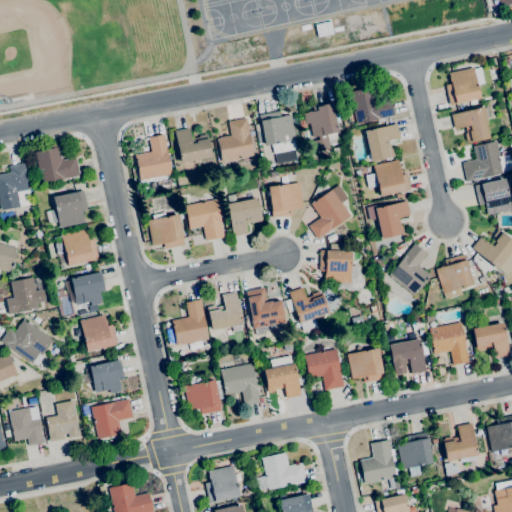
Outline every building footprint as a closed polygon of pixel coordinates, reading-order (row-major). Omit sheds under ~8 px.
[(511,4),(498,8),(496,0),(511,0),(511,4)] [(322,37),(319,24),(324,23),(327,36),(322,37)] [(317,38),(314,25),(319,24),(322,37),(317,38)] [(448,106),(444,85),(450,84),(449,82),(448,83),(447,78),(448,78),(447,73),(472,68),(472,69),(480,68),(483,83),(476,85),(479,99),(448,106)] [(355,125),(348,92),(369,87),(372,100),(389,96),(393,116),(383,118),(384,122),(377,123),(377,120),(355,125)] [(314,152),(312,141),(318,140),(317,137),(311,138),(308,124),(305,124),(306,127),(300,129),(298,121),(303,120),(302,114),(306,113),(306,112),(310,111),(310,112),(312,112),(311,105),(331,102),(333,113),(337,113),(339,122),(336,123),(338,132),(335,133),(337,139),(328,141),(329,149),(314,152)] [(467,143),(467,142),(465,142),(463,134),(465,134),(464,127),(453,129),(450,115),(479,108),(479,106),(483,106),(483,108),(487,108),(489,117),(484,118),(489,138),(467,143)] [(272,154),(271,145),(264,146),(263,143),(257,144),(254,125),(259,124),(258,121),(259,121),(258,115),(278,111),(279,117),(290,115),(295,140),(294,140),(296,149),(272,154)] [(220,163),(215,139),(219,138),(219,137),(228,136),(229,136),(226,122),(245,118),(253,156),(220,163)] [(370,162),(367,147),(362,148),(360,143),(365,141),(363,131),(395,124),(398,138),(388,141),(390,149),(391,149),(393,157),(390,158),(391,159),(385,161),(384,159),(370,162)] [(179,164),(173,131),(188,128),(190,139),(198,138),(197,136),(206,134),(206,139),(207,138),(211,157),(179,164)] [(138,181),(133,155),(150,152),(147,137),(163,134),(171,175),(138,181)] [(465,182),(461,163),(475,159),(472,147),(495,141),(499,157),(507,155),(510,169),(502,171),(503,173),(488,177),(488,179),(481,180),(481,178),(465,182)] [(41,184),(34,152),(49,149),(48,145),(55,144),(55,147),(58,147),(61,160),(74,157),(78,176),(41,184)] [(333,157),(331,149),(342,147),(344,155),(333,157)] [(378,197),(376,187),(366,189),(363,176),(373,174),(371,166),(397,160),(399,171),(404,170),(409,191),(403,192),(403,191),(378,197)] [(0,211),(0,174),(9,172),(8,166),(23,163),(28,189),(31,205),(0,211)] [(486,215),(483,204),(478,206),(473,186),(503,179),(511,210),(486,215)] [(271,218),(270,212),(266,187),(298,183),(302,208),(290,210),(291,215),(271,218)] [(316,239),(307,226),(319,218),(310,204),(331,190),(349,216),(316,239)] [(58,229),(57,222),(52,223),(49,211),(54,210),(51,197),(76,191),(76,192),(82,191),(86,210),(80,212),(83,223),(58,229)] [(231,237),(225,205),(256,198),(260,217),(260,221),(251,223),(250,221),(244,223),(246,234),(231,237)] [(204,241),(201,227),(187,230),(183,206),(216,200),(222,238),(204,241)] [(380,239),(375,219),(368,221),(365,207),(374,205),(374,208),(405,201),(408,216),(398,218),(399,226),(401,226),(403,234),(380,239)] [(163,249),(161,243),(151,246),(146,221),(152,220),(150,211),(163,208),(165,217),(177,215),(182,239),(183,245),(163,249)] [(66,266),(59,235),(84,229),(87,241),(92,239),(97,259),(91,261),(66,266)] [(511,267),(505,276),(496,268),(495,269),(470,249),(479,237),(488,244),(493,237),(492,236),(497,230),(511,241),(511,248),(511,250),(511,267)] [(328,243),(325,237),(333,233),(336,239),(328,243)] [(0,244),(17,248),(10,273),(0,271),(0,244)] [(348,283),(323,283),(323,271),(318,271),(318,251),(325,251),(325,250),(329,250),(329,244),(348,245),(348,251),(349,251),(348,283)] [(413,296),(388,275),(413,244),(425,254),(416,265),(429,276),(413,296)] [(442,294),(434,269),(438,268),(438,267),(443,266),(443,267),(445,266),(443,261),(463,254),(464,260),(472,284),(442,294)] [(88,312),(87,306),(90,305),(89,301),(75,305),(74,302),(70,303),(67,294),(66,294),(62,282),(69,280),(69,279),(97,273),(99,272),(104,291),(100,292),(100,293),(98,293),(100,303),(95,305),(97,310),(88,312)] [(7,314),(4,299),(12,298),(9,282),(31,277),(34,291),(42,289),(45,301),(36,303),(37,309),(7,314)] [(255,336),(253,328),(252,329),(251,323),(251,322),(244,292),(262,288),(266,302),(279,299),(281,308),(282,308),(281,305),(282,305),(282,302),(283,302),(284,308),(286,318),(283,319),(284,322),(282,323),(283,328),(265,332),(265,334),(255,336)] [(301,332),(299,323),(298,324),(287,292),(301,288),(304,298),(311,296),(310,294),(318,291),(319,293),(321,293),(328,313),(313,318),(316,327),(301,332)] [(210,330),(209,325),(207,325),(205,312),(206,312),(205,307),(214,306),(214,307),(222,306),(220,295),(234,292),(241,324),(210,330)] [(175,346),(170,321),(187,317),(184,303),(189,302),(189,301),(194,300),(194,301),(199,300),(207,340),(175,346)] [(103,355),(101,348),(85,352),(77,321),(93,317),(92,313),(96,312),(97,316),(103,315),(106,326),(111,325),(115,345),(107,347),(109,353),(103,355)] [(38,325),(32,321),(35,317),(40,320),(38,325)] [(352,325),(350,319),(360,317),(362,323),(352,325)] [(30,364),(0,341),(0,339),(8,329),(13,332),(23,319),(52,340),(40,356),(37,354),(30,364)] [(451,365),(448,351),(432,355),(427,329),(459,322),(467,362),(451,365)] [(493,358),(491,347),(484,349),(485,351),(477,352),(477,350),(475,350),(474,346),(472,346),(470,338),(472,338),(470,329),(501,323),(508,356),(493,358)] [(410,374),(407,363),(400,365),(401,367),(391,369),(387,346),(417,339),(424,371),(410,374)] [(284,351),(283,344),(289,342),(291,350),(284,351)] [(54,356),(48,352),(52,346),(58,350),(54,356)] [(362,383),(361,377),(360,378),(361,378),(355,379),(355,378),(350,379),(345,354),(377,348),(381,373),(382,379),(362,383)] [(323,391),(320,377),(304,380),(303,374),(306,373),(302,356),(334,349),(336,359),(339,358),(341,368),(338,368),(342,387),(323,391)] [(0,381),(0,356),(7,353),(16,375),(0,381)] [(108,394),(108,390),(93,393),(87,367),(90,366),(88,359),(108,355),(110,362),(118,360),(123,379),(118,380),(120,391),(108,394)] [(285,399),(282,388),(274,390),(275,391),(266,393),(261,370),(272,367),(271,360),(290,356),(292,364),(291,364),(295,379),(299,378),(301,385),(297,386),(299,396),(285,399)] [(243,406),(240,392),(223,395),(218,370),(250,363),(255,387),(260,386),(262,396),(257,397),(258,403),(243,406)] [(199,415),(198,409),(187,411),(182,386),(189,385),(188,378),(198,375),(199,383),(213,380),(214,381),(218,380),(221,399),(216,400),(219,411),(199,415)] [(96,440),(89,407),(127,399),(131,418),(117,421),(120,434),(96,440)] [(48,442),(44,418),(55,416),(53,404),(72,401),(77,432),(79,432),(80,437),(68,439),(67,434),(62,435),(63,440),(48,442)] [(27,446),(26,438),(13,441),(7,412),(27,408),(27,409),(35,407),(40,431),(41,431),(43,443),(27,446)] [(511,447),(490,452),(484,427),(500,424),(498,418),(511,415),(511,447)] [(466,462),(465,458),(445,462),(441,443),(441,440),(443,440),(442,438),(450,436),(451,438),(457,437),(455,426),(470,423),(476,456),(475,456),(475,460),(466,462)] [(409,477),(407,468),(400,469),(395,445),(410,441),(409,436),(425,433),(431,463),(418,466),(419,475),(409,477)] [(362,484),(358,460),(371,458),(369,443),(388,440),(395,478),(362,484)] [(267,490),(260,458),(284,453),(287,465),(286,465),(286,466),(301,463),(305,482),(267,490)] [(445,476),(442,464),(445,463),(445,464),(450,463),(451,466),(456,465),(457,473),(445,476)] [(208,503),(203,484),(209,482),(206,472),(231,465),(233,472),(238,471),(241,480),(234,482),(238,496),(213,503),(213,502),(208,503)] [(511,511),(492,511),(491,506),(495,505),(492,491),(495,490),(493,483),(511,479),(511,511)] [(112,511),(107,488),(130,483),(133,496),(147,493),(151,511),(112,511)] [(99,494),(97,487),(103,485),(105,492),(99,494)] [(278,511),(276,501),(301,495),(307,494),(311,511),(278,511)] [(375,511),(373,501),(379,500),(379,499),(404,494),(407,511),(375,511)] [(409,506),(407,498),(414,497),(416,504),(409,506)]
